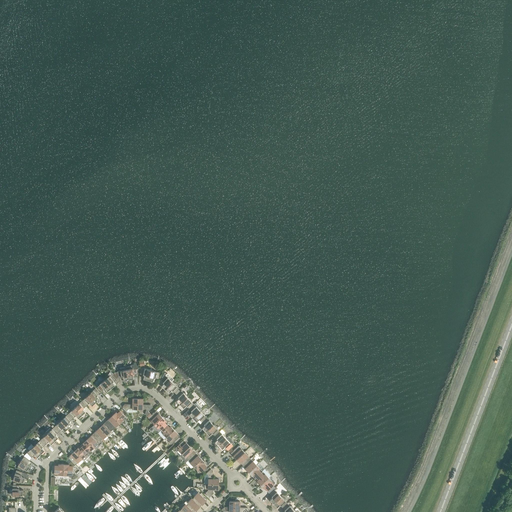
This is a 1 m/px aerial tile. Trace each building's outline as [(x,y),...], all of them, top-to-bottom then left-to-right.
[(133,368),(126,369),(129,380),(134,379),(133,375),(134,374),(134,375),(134,374),(137,374),(135,367),(133,368)] [(143,379),(153,381),(154,378),(155,378),(158,379),(160,372),(157,371),(144,368),(141,367),(140,374),(143,375),(144,375),(143,379)] [(118,378),(117,378),(120,384),(124,383),(123,381),(129,380),(126,369),(120,371),(117,371),(118,378)] [(105,379),(104,380),(111,388),(115,385),(116,386),(120,384),(117,378),(116,379),(112,374),(109,376),(108,376),(107,375),(104,379),(105,379)] [(161,386),(165,389),(172,382),(172,381),(170,377),(168,378),(167,377),(165,375),(161,380),(163,382),(164,383),(161,386)] [(104,380),(103,379),(97,382),(95,384),(97,386),(101,391),(104,389),(105,388),(107,391),(111,388),(104,380)] [(175,393),(176,394),(179,390),(178,389),(179,388),(176,385),(177,384),(173,382),(172,382),(165,389),(169,393),(171,390),(172,391),(175,393)] [(89,394),(88,394),(95,402),(99,398),(96,396),(97,395),(98,395),(97,395),(100,393),(95,388),(93,390),(92,390),(91,390),(88,393),(89,394)] [(176,401),(180,404),(187,397),(187,396),(185,392),(184,393),(183,392),(181,390),(180,391),(179,390),(176,394),(176,395),(178,397),(179,398),(176,401)] [(84,398),(81,401),(86,406),(88,404),(88,403),(89,403),(92,405),(95,402),(88,394),(88,395),(87,394),(83,396),(84,398)] [(187,406),(189,408),(194,404),(191,401),(192,399),(188,397),(188,398),(187,397),(180,404),(183,408),(186,405),(187,406)] [(129,408),(137,409),(138,398),(132,398),(132,404),(125,404),(122,406),(126,410),(129,408)] [(138,398),(137,409),(142,409),(146,409),(148,411),(152,407),(150,404),(143,404),(143,398),(138,398)] [(75,407),(82,415),(86,411),(83,408),(84,408),(86,406),(81,401),(79,403),(78,403),(77,402),(75,406),(75,407)] [(192,418),(200,411),(201,410),(201,408),(196,403),(195,403),(194,404),(189,408),(191,411),(192,411),(189,414),(192,418)] [(71,411),(68,414),(72,419),(74,417),(75,416),(78,418),(82,415),(75,407),(74,408),(74,407),(70,409),(71,411)] [(116,412),(112,415),(119,423),(123,419),(124,420),(125,420),(126,419),(126,418),(126,417),(119,409),(116,412)] [(151,420),(154,424),(162,417),(158,413),(156,410),(151,415),(148,418),(151,420)] [(200,420),(202,422),(206,418),(204,415),(205,413),(201,411),(200,411),(192,418),(196,422),(199,419),(199,420),(200,420)] [(61,420),(68,428),(72,424),(69,421),(70,421),(72,419),(68,414),(66,416),(65,416),(63,415),(61,419),(61,420)] [(108,419),(106,421),(113,429),(116,426),(119,423),(112,415),(108,419)] [(158,428),(160,430),(168,423),(165,421),(162,417),(154,424),(158,428)] [(202,428),(205,432),(213,424),(209,420),(206,418),(202,422),(204,424),(204,425),(204,424),(205,425),(202,428)] [(56,425),(54,427),(59,431),(61,429),(61,430),(61,429),(62,428),(64,431),(68,428),(61,420),(60,421),(60,420),(56,422),(57,424),(56,425)] [(106,421),(99,427),(107,435),(110,431),(113,429),(106,421)] [(163,433),(166,437),(174,429),(170,426),(168,423),(160,430),(163,433)] [(213,434),(215,436),(219,431),(218,429),(217,428),(218,427),(214,424),(214,425),(213,424),(205,432),(209,435),(212,433),(212,434),(213,434)] [(51,429),(47,433),(55,441),(58,437),(56,434),(57,434),(57,433),(59,431),(54,427),(52,429),(51,429)] [(96,431),(93,433),(100,441),(103,438),(107,435),(99,427),(96,431)] [(174,429),(166,437),(170,440),(169,441),(169,442),(170,443),(171,444),(172,443),(180,436),(177,433),(174,429)] [(215,442),(218,445),(226,438),(226,437),(224,433),(222,434),(221,433),(219,431),(215,436),(217,438),(218,439),(215,442)] [(43,438),(40,439),(45,444),(47,442),(48,441),(51,444),(55,441),(47,433),(46,433),(42,435),(43,437),(42,437),(43,438)] [(87,439),(96,449),(102,443),(100,441),(93,433),(87,439)] [(226,438),(218,445),(222,449),(225,446),(225,447),(226,447),(228,449),(230,447),(232,445),(230,443),(230,442),(231,440),(227,438),(226,439),(226,438)] [(34,445),(34,446),(41,454),(45,450),(42,447),(43,447),(43,446),(45,444),(40,439),(39,441),(38,441),(37,442),(36,441),(34,445)] [(80,445),(90,455),(96,449),(87,439),(83,443),(80,445)] [(178,449),(182,453),(189,446),(186,442),(183,440),(176,447),(175,448),(175,449),(176,450),(177,450),(178,449)] [(74,451),(81,459),(83,461),(90,455),(80,445),(78,447),(74,451)] [(231,453),(237,459),(244,452),(241,448),(241,447),(241,446),(240,445),(239,445),(238,446),(233,450),(231,453)] [(41,454),(34,446),(33,446),(29,448),(30,450),(29,450),(27,452),(31,457),(33,455),(34,455),(34,454),(37,457),(41,454)] [(185,457),(188,459),(195,452),(193,450),(189,446),(182,453),(185,457)] [(68,457),(71,461),(75,465),(78,462),(81,459),(74,451),(70,454),(68,457)] [(190,462),(194,466),(201,459),(198,455),(195,452),(188,459),(190,462)] [(240,463),(243,465),(250,458),(248,456),(244,452),(237,459),(240,463)] [(23,467),(26,470),(30,466),(27,464),(27,463),(28,464),(30,461),(29,460),(24,456),(22,459),(18,464),(18,466),(17,466),(18,467),(17,469),(20,470),(21,468),(22,469),(22,468),(23,467)] [(245,468),(249,472),(256,465),(253,461),(250,458),(243,465),(245,468)] [(201,459),(194,466),(197,470),(197,471),(197,472),(198,472),(199,473),(200,472),(207,465),(201,459)] [(64,464),(63,475),(68,475),(69,475),(70,476),(71,476),(72,475),(73,474),(73,473),(73,472),(72,471),(72,467),(75,465),(71,461),(69,463),(69,464),(64,464)] [(58,474),(63,475),(64,464),(58,464),(55,464),(54,471),(53,473),(54,474),(54,475),(55,475),(56,475),(57,475),(58,474)] [(252,476),(255,478),(262,471),(260,468),(256,465),(249,472),(252,476)] [(208,479),(208,484),(218,484),(219,479),(213,479),(213,471),(211,469),(206,473),(208,475),(208,479)] [(23,477),(24,473),(16,470),(15,472),(13,479),(13,481),(18,482),(18,481),(23,482),(25,477),(23,477)] [(257,481),(260,485),(268,477),(265,474),(262,471),(255,478),(257,481)] [(268,477),(260,485),(264,488),(267,491),(274,484),(275,483),(274,482),(274,481),(273,481),(272,481),(268,477)] [(218,484),(208,484),(208,489),(208,490),(205,492),(209,497),(212,494),(212,489),(218,489),(218,484)] [(13,495),(13,496),(13,497),(18,496),(18,495),(23,495),(23,490),(19,489),(19,488),(19,485),(13,485),(12,488),(12,494),(13,495)] [(270,500),(273,504),(281,496),(277,492),(276,492),(274,489),(269,494),(271,496),(272,496),(272,497),(270,500)] [(195,496),(192,499),(199,506),(202,504),(206,501),(198,492),(194,496),(195,496)] [(280,506),(282,508),(287,503),(285,500),(286,499),(282,496),(281,497),(281,496),(273,504),(277,507),(279,505),(280,505),(280,506)] [(188,502),(186,505),(192,511),(193,511),(196,510),(200,506),(199,506),(192,499),(192,498),(188,502)] [(229,511),(234,511),(235,501),(229,501),(229,507),(224,507),(221,509),(223,511),(227,511),(228,511),(229,511)] [(235,501),(234,511),(243,511),(246,511),(249,510),(247,507),(239,507),(240,501),(235,501)] [(284,511),(291,511),(294,510),(293,509),(294,509),(292,505),(290,506),(289,505),(287,503),(282,508),(284,510),(285,510),(285,511),(284,511)]
